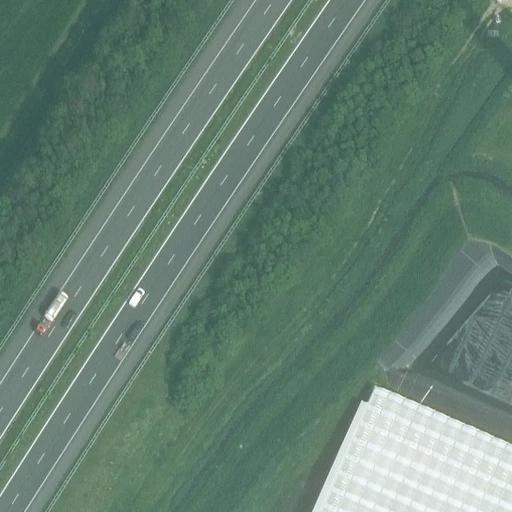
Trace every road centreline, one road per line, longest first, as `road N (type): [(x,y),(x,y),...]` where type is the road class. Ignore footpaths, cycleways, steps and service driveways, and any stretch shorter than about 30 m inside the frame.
road 1 (motorway): [(11,511),(350,0)]
road 2 (track): [(165,511),(497,0)]
road 3 (motorway): [(275,0),(0,414)]
